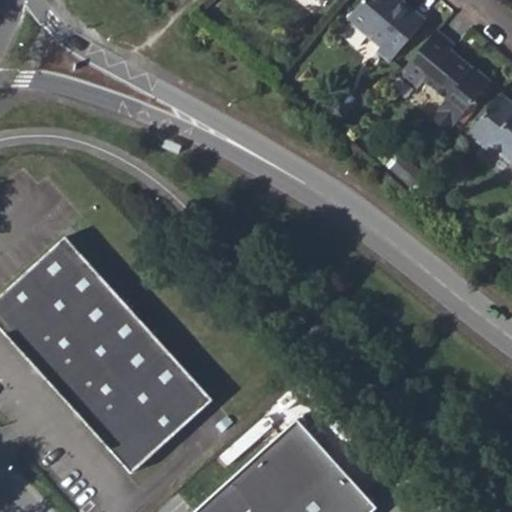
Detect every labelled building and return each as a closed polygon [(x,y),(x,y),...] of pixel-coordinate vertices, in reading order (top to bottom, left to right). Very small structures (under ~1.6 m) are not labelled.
[(401,0),(399,0),(398,1),(397,0),(363,0),(348,19),(381,48),(377,52),(390,63),(426,20),(401,0)] [(473,66),(472,67),(451,50),(455,45),(437,30),(401,73),(419,89),(425,81),(446,99),(431,118),(448,133),(491,82),(473,66)] [(397,77),(415,92),(419,89),(401,73),(397,77)] [(511,101),(501,92),(468,133),(487,149),(491,144),(511,161),(511,101)] [(184,144),(169,138),(165,146),(181,152),(184,144)] [(0,295),(0,324),(134,471),(213,398),(66,234),(0,295)] [(373,511),(380,505),(298,414),(192,511),(373,511)]
